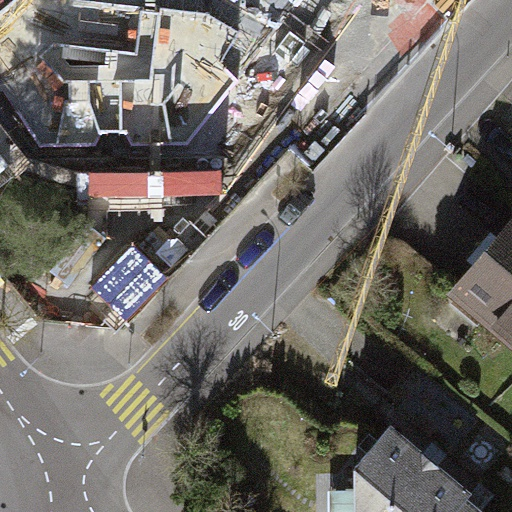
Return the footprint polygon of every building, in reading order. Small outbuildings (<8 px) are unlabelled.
[(76,0),(15,0),(0,13),(0,90),(3,90),(41,146),(94,146),(101,133),(128,133),(133,146),(188,144),(238,80),(222,63),(239,33),(207,14),(76,0)] [(0,0),(0,13),(15,0),(0,0)] [(511,217),(453,289),(511,337),(511,217)] [(349,465),(347,511),(445,511),(459,496),(463,491),(383,424),(349,465)] [(477,511),(459,496),(445,511),(477,511)]
